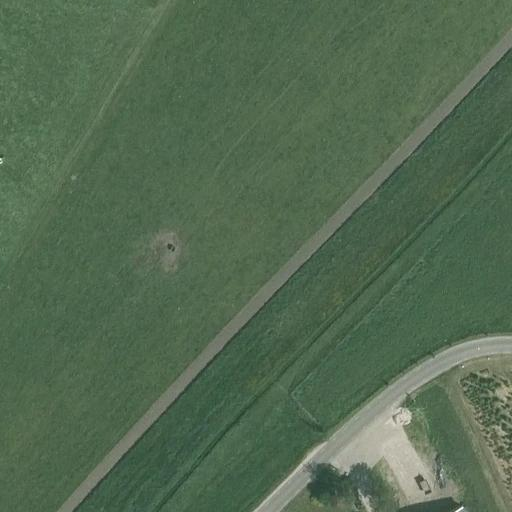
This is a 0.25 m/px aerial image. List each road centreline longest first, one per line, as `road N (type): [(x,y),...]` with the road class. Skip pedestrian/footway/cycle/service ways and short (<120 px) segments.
road 1 (track): [(155,0),(0,271)]
road 2 (unclassified): [(269,511),(416,376),(458,353),(511,344)]
